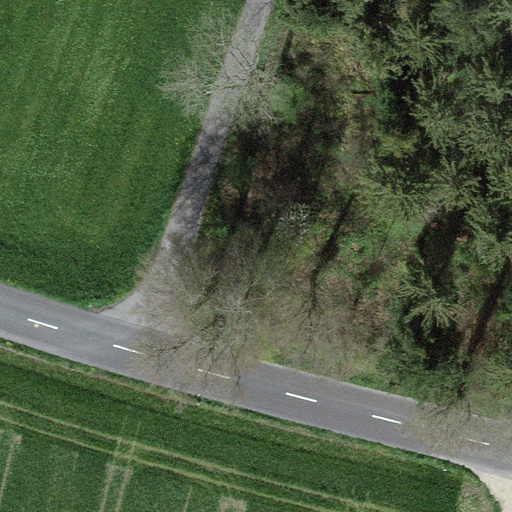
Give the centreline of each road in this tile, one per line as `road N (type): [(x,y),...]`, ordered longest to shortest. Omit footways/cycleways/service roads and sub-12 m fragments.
road 1 (tertiary): [(138,352),(511,449)]
road 2 (unclassified): [(264,0),(138,352)]
road 3 (tertiary): [(0,310),(138,352)]
